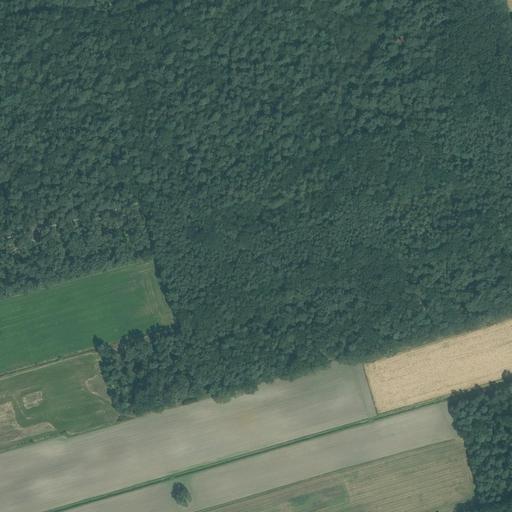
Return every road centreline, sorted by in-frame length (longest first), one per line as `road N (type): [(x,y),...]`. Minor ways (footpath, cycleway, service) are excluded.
road 1 (track): [(511,230),(259,291),(241,243),(193,188)]
road 2 (track): [(193,188),(168,159),(119,14),(100,0)]
